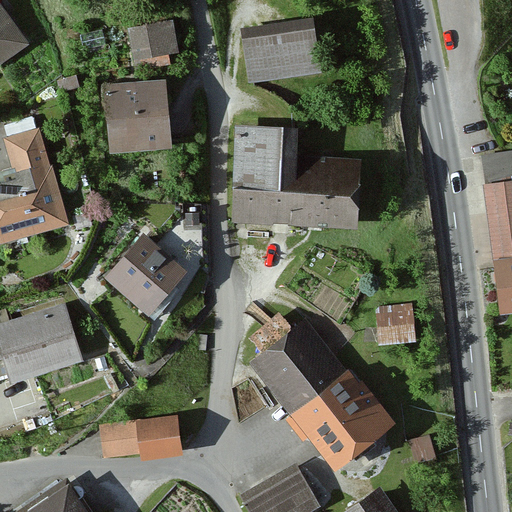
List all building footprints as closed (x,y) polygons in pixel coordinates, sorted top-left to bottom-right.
[(0,64),(26,45),(0,9),(0,64)] [(303,18),(238,29),(248,86),(312,75),(303,18)] [(129,59),(172,50),(166,22),(122,31),(129,59)] [(157,78),(95,85),(103,152),(165,145),(157,78)] [(228,124),(228,185),(233,226),(352,225),(351,154),(286,154),(286,124),(228,124)] [(33,130),(0,139),(0,144),(10,179),(0,181),(0,242),(61,224),(33,130)] [(511,160),(511,153),(479,157),(483,187),(480,188),(496,317),(511,314),(511,160)] [(103,280),(142,313),(180,268),(141,235),(103,280)] [(0,365),(4,379),(75,357),(59,306),(0,324),(0,365)] [(407,308),(371,313),(375,347),(411,342),(407,308)] [(353,389),(300,322),(286,332),(275,319),(245,343),(256,358),(246,366),(329,470),(387,425),(357,386),(353,389)] [(136,460),(175,455),(170,419),(97,428),(101,461),(135,456),(136,460)] [(405,445),(411,465),(430,458),(423,439),(405,445)] [(244,494),(254,511),(299,511),(316,502),(295,465),(244,494)] [(81,511),(61,483),(19,511),(81,511)] [(343,511),(390,511),(371,489),(343,511)]
